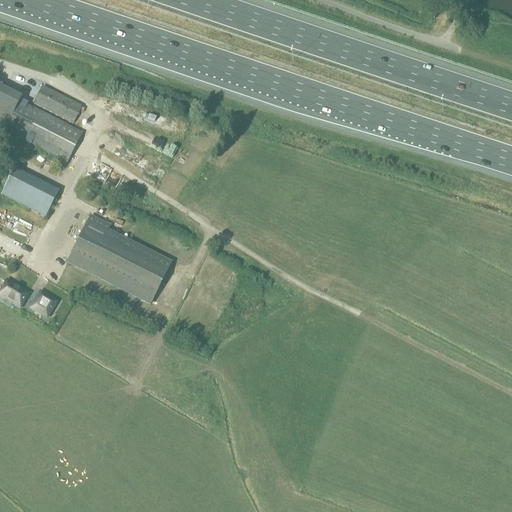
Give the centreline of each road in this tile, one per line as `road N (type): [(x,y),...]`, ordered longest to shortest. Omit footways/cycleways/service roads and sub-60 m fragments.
road 1 (motorway): [(36,0),(511,160)]
road 2 (motorway): [(511,107),(187,0)]
road 3 (unclassified): [(460,51),(321,0)]
